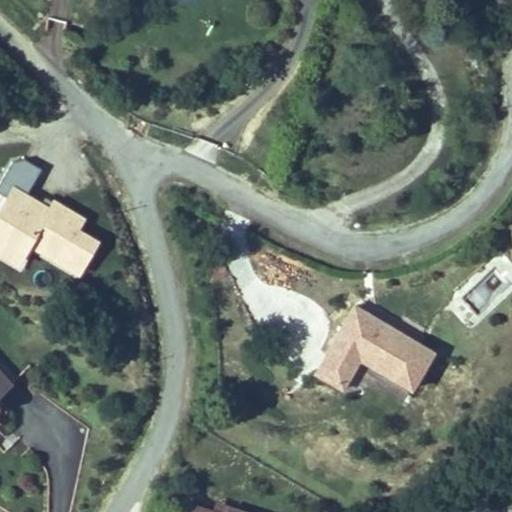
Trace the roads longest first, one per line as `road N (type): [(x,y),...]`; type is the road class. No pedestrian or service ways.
road 1 (residential): [(125,157),(191,167),(326,242),(382,249),(461,218),(511,147)]
road 2 (residential): [(116,511),(164,428),(175,375),(158,260),(125,157)]
road 3 (unknown): [(407,0),(452,81),(450,131),(432,156),(338,212),(326,242)]
road 4 (residential): [(125,157),(0,24)]
